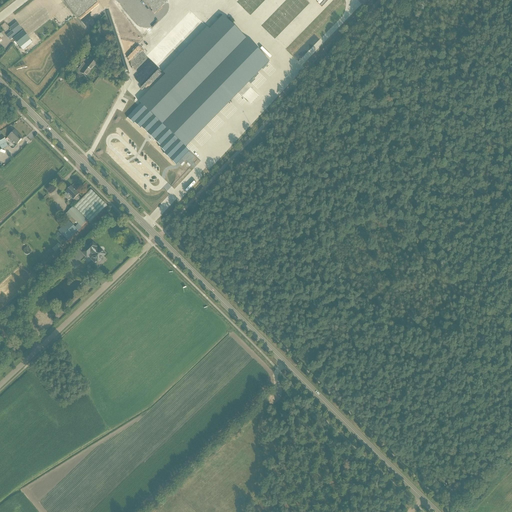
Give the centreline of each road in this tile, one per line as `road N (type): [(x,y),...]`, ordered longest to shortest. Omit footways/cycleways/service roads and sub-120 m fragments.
road 1 (track): [(490,0),(223,289)]
road 2 (secondary): [(435,511),(156,237)]
road 3 (track): [(156,237),(380,0)]
road 4 (secondary): [(156,237),(0,82)]
road 5 (unclassified): [(156,237),(0,384)]
